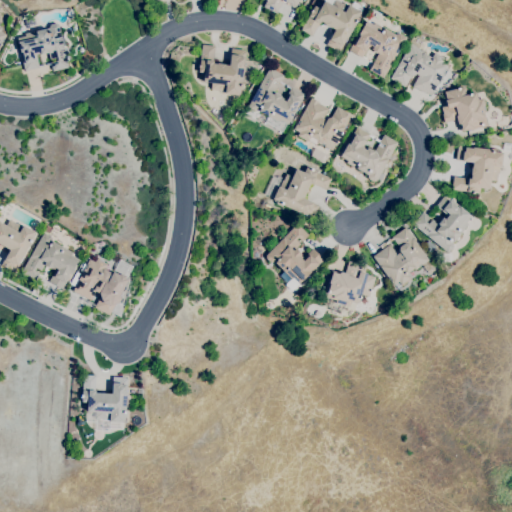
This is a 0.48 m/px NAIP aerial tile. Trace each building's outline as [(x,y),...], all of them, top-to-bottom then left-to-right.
[(275,14),(263,6),(267,0),(298,0),(294,8),(288,4),(287,5),(285,4),(286,3),(283,2),(275,14)] [(332,48),(326,45),(329,39),(334,30),(331,27),(330,28),(323,24),(324,23),(320,21),(319,23),(311,36),(300,30),(308,16),(311,12),(310,11),(311,9),(312,10),(314,6),(319,9),(323,1),(324,1),(324,0),(337,0),(347,5),(350,6),(353,2),(363,7),(360,12),(356,20),(357,20),(355,23),(355,22),(346,39),(345,38),(341,45),(337,43),(336,44),(335,43),(332,48)] [(383,78),(369,70),(375,59),(378,53),(371,49),(373,47),(369,45),(362,58),(349,50),(358,34),(358,35),(364,24),(366,21),(373,25),(374,22),(396,35),(399,34),(405,37),(405,40),(383,78)] [(52,72),(50,63),(56,61),(55,58),(49,59),(48,52),(39,54),(39,55),(36,56),(39,68),(24,71),(22,64),(25,64),(22,52),(20,53),(17,42),(16,37),(24,35),(24,33),(35,30),(35,31),(47,28),(49,28),(48,25),(57,23),(69,67),(52,72)] [(430,95),(425,92),(424,93),(412,86),(418,75),(415,74),(414,75),(411,76),(404,87),(390,78),(397,67),(410,43),(418,48),(421,50),(421,49),(424,51),(423,53),(431,57),(434,52),(444,58),(442,62),(448,65),(445,70),(443,74),(437,84),(430,95)] [(239,95),(224,93),(225,92),(210,90),(211,83),(202,82),(204,73),(198,72),(199,66),(198,66),(198,65),(199,65),(199,60),(200,60),(202,45),(215,46),(213,61),(212,63),(216,64),(216,63),(225,64),(225,65),(229,65),(230,54),(231,48),(244,50),(244,51),(246,51),(244,66),(242,84),(240,84),(239,95)] [(287,124),(280,120),(279,122),(269,117),(258,111),(257,110),(256,111),(254,112),(249,109),(248,106),(260,84),(269,67),(283,75),(274,92),(280,96),(284,99),(291,87),(304,94),(295,111),(289,121),(287,124)] [(461,133),(459,124),(457,124),(456,120),(444,122),(442,114),(443,114),(441,107),(446,106),(445,100),(444,91),(457,89),(456,88),(459,87),(459,88),(464,87),(466,94),(468,94),(470,93),(470,94),(476,92),(478,99),(483,98),(485,110),(486,110),(486,112),(485,112),(486,113),(484,114),(487,126),(485,126),(485,127),(461,133)] [(331,151),(324,146),(321,144),(320,144),(317,143),(318,141),(310,137),(308,142),(297,136),(299,132),(293,129),(296,124),(297,125),(300,121),(298,120),(305,108),(311,98),(319,102),(318,103),(328,109),(323,118),(326,120),(327,119),(331,117),(337,106),(351,115),(345,127),(331,151)] [(375,182),(366,178),(368,175),(366,174),(355,169),(356,168),(346,163),(347,161),(340,157),(342,153),(356,127),(369,134),(363,146),(367,148),(374,151),(383,135),(397,142),(388,159),(375,182)] [(479,193),(473,192),(473,193),(472,193),(472,192),(466,191),(451,190),(453,177),(470,179),(470,175),(471,167),(472,167),(473,162),(461,161),(456,160),(457,145),(472,147),(490,149),(490,148),(497,149),(497,152),(502,153),(501,167),(499,167),(498,173),(497,173),(496,181),(490,180),(489,189),(479,188),(479,193)] [(312,219),(285,206),(284,208),(275,204),(276,202),(272,200),(278,186),(279,187),(282,180),(283,181),(286,174),(291,177),(295,168),(303,172),(306,167),(310,169),(310,168),(313,169),(312,170),(331,178),(325,190),(312,184),(310,183),(303,198),(312,202),(318,205),(312,219)] [(446,252),(427,236),(412,224),(423,211),(429,217),(426,222),(428,224),(432,219),(437,223),(442,218),(444,219),(447,216),(435,206),(445,194),(471,216),(466,222),(468,224),(461,233),(460,233),(453,242),(454,242),(452,244),(453,244),(452,245),(453,247),(449,252),(446,252)] [(14,271),(12,270),(12,271),(1,265),(9,250),(0,245),(0,222),(5,226),(9,220),(15,224),(16,223),(22,226),(22,225),(35,232),(33,234),(35,235),(34,237),(35,238),(32,244),(30,243),(21,259),(14,271)] [(297,285),(284,272),(275,263),(275,262),(274,262),(270,263),(266,258),(266,255),(283,237),(297,223),(308,235),(302,242),(298,238),(295,240),(300,244),(295,249),(301,254),(300,255),(303,258),(312,248),(323,259),(310,273),(310,272),(301,280),(302,281),(297,285)] [(393,285),(390,281),(387,277),(379,266),(372,256),(389,244),(396,255),(399,252),(398,251),(399,247),(392,237),(405,227),(412,238),(413,238),(428,260),(421,265),(418,267),(415,270),(414,268),(407,273),(410,278),(401,285),(398,282),(393,285)] [(61,289),(48,282),(56,269),(52,267),(51,269),(44,265),(41,271),(35,268),(34,271),(39,274),(34,281),(20,273),(30,257),(30,256),(43,233),(52,238),(51,240),(63,248),(72,253),(71,255),(78,259),(76,262),(70,273),(71,273),(61,289)] [(109,315),(94,307),(99,298),(99,293),(95,291),(90,300),(72,291),(89,259),(94,262),(96,258),(107,264),(104,269),(109,272),(113,265),(114,266),(115,267),(119,259),(132,267),(127,276),(128,277),(130,278),(121,296),(119,295),(120,299),(118,302),(115,304),(109,315)] [(349,307),(342,305),(343,301),(339,300),(339,299),(336,298),(335,299),(332,298),(332,299),(323,296),(324,294),(321,293),(323,286),(326,287),(327,282),(329,283),(332,272),(338,274),(338,272),(339,273),(339,271),(344,273),(348,261),(356,263),(355,265),(359,266),(361,269),(360,271),(367,273),(367,274),(375,277),(371,290),(373,291),(372,293),(370,292),(368,297),(361,294),(360,296),(361,297),(360,299),(359,299),(358,303),(351,301),(349,307)] [(123,423),(109,422),(109,421),(102,420),(102,419),(95,419),(95,412),(86,412),(87,403),(81,402),(82,397),(80,397),(81,395),(80,395),(80,392),(82,392),(82,390),(83,375),(96,376),(95,390),(95,392),(111,394),(112,382),(112,377),(125,378),(125,379),(127,379),(126,393),(125,410),(128,411),(127,421),(123,420),(123,423)]
